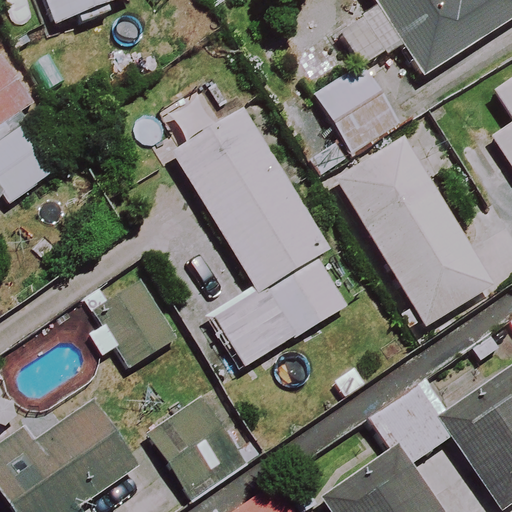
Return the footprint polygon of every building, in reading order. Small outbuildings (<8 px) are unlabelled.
[(130,5),(128,0),(37,0),(51,34),(130,5)] [(456,0),(455,1),(454,0),(367,0),(377,15),(336,40),(357,73),(396,49),(418,85),(511,25),(511,4),(509,0),(456,0)] [(15,119),(31,108),(1,61),(0,61),(0,200),(6,209),(54,175),(15,119)] [(394,132),(359,76),(312,104),(347,161),(394,132)] [(511,82),(491,97),(510,127),(488,141),(511,177),(511,82)] [(324,257),(238,117),(168,160),(249,293),(201,322),(236,378),(343,312),(313,263),(324,257)] [(475,214),(425,128),(323,187),(412,339),(511,280),(511,243),(490,206),(475,214)] [(96,334),(83,343),(113,386),(178,342),(134,276),(103,296),(97,288),(75,303),(96,334)] [(418,390),(365,426),(388,461),(316,509),(318,511),(428,511),(402,473),(445,444),(490,511),(504,511),(511,507),(511,380),(510,378),(441,424),(418,390)] [(236,468),(198,406),(143,441),(181,502),(236,468)] [(77,511),(132,475),(90,413),(29,454),(19,440),(0,453),(0,506),(4,511),(77,511)] [(280,511),(267,493),(239,511),(280,511)]
